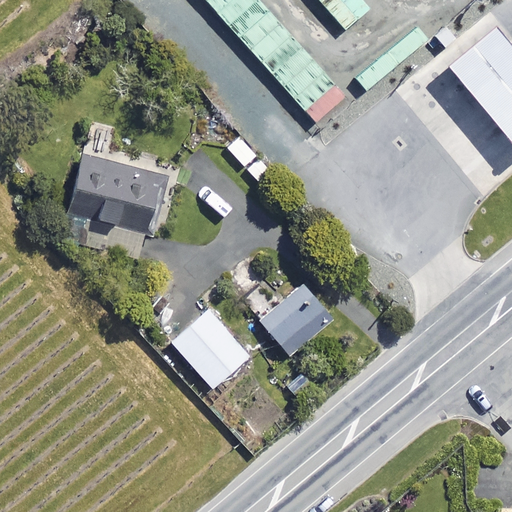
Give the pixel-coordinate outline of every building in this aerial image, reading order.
[(343,97),(258,0),(208,0),(315,121),(343,97)] [(368,9),(359,0),(318,0),(344,29),(368,9)] [(511,141),(511,43),(489,15),(439,55),(511,143),(511,141)] [(426,40),(416,27),(355,77),(365,89),(426,40)] [(161,175),(84,155),(62,239),(139,259),(161,175)] [(331,319),(301,285),(260,320),(289,355),(331,319)] [(248,355),(208,308),(171,341),(211,388),(248,355)]
